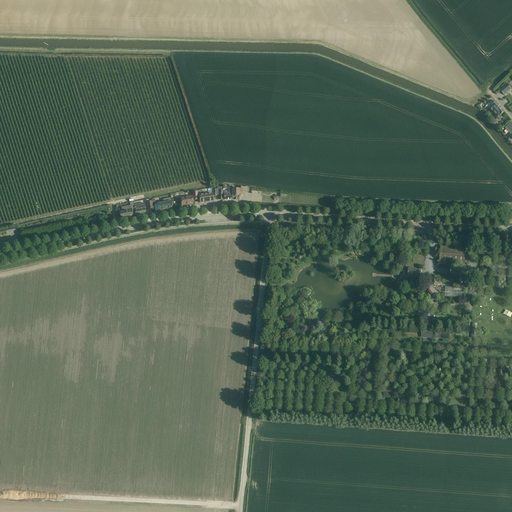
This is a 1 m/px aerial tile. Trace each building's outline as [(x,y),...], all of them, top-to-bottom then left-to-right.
[(504,95),(508,92),(511,89),(507,84),(500,90),(504,95)] [(487,105),(498,117),(505,112),(496,102),(494,103),(492,101),(487,105)] [(224,195),(224,200),(232,200),(232,189),(232,186),(229,186),(228,191),(224,191),(224,195)] [(232,189),(232,200),(239,200),(239,198),(239,197),(239,195),(240,195),(245,195),(245,192),(249,193),(249,187),(245,187),(245,188),(241,188),(241,190),(235,190),(235,189),(232,189)] [(222,200),(222,195),(223,191),(219,191),(219,189),(213,189),(213,192),(215,192),(215,195),(219,195),(219,200),(222,200)] [(213,201),(213,196),(212,194),(203,195),(203,197),(200,197),(200,202),(213,201)] [(193,204),(192,196),(181,198),(181,203),(181,204),(182,204),(182,206),(193,204)] [(159,211),(173,208),(171,199),(164,200),(165,202),(157,204),(159,211)] [(135,211),(136,216),(146,214),(143,203),(134,205),(135,211)] [(464,267),(465,253),(466,248),(440,246),(439,266),(464,267)] [(488,260),(487,272),(494,272),(495,260),(488,260)] [(401,275),(401,280),(403,280),(403,281),(408,281),(408,278),(420,278),(420,276),(420,271),(413,271),(413,269),(408,268),(408,271),(403,271),(403,275),(401,275)] [(463,288),(445,287),(445,297),(463,298),(463,288)] [(421,330),(421,338),(433,338),(434,338),(435,339),(436,339),(437,339),(437,338),(438,338),(449,338),(449,331),(421,330)]
